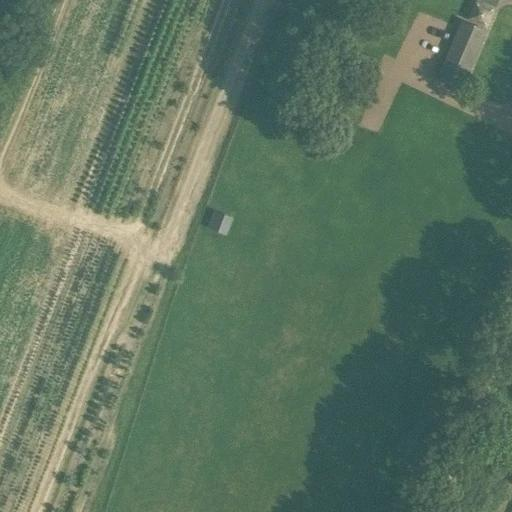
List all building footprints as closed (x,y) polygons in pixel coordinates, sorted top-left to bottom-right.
[(495,7),(479,0),(474,0),(467,18),(487,27),(495,7)] [(464,19),(443,66),(438,78),(460,87),(486,29),(464,19)] [(376,77),(353,67),(344,91),(366,100),(376,77)] [(217,206),(211,224),(231,231),(237,214),(217,206)] [(511,445),(504,443),(492,472),(487,470),(474,500),(493,508),(505,480),(511,483),(511,445)]
